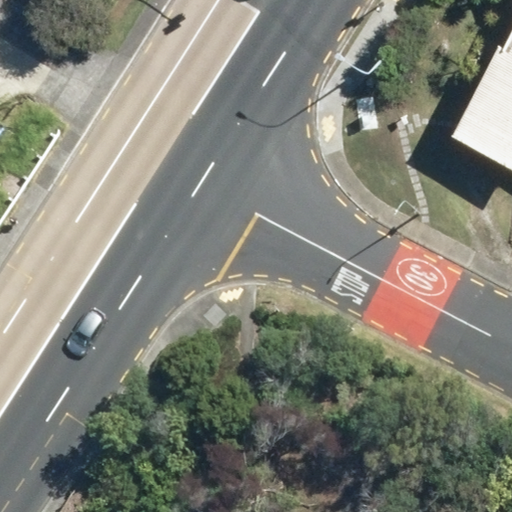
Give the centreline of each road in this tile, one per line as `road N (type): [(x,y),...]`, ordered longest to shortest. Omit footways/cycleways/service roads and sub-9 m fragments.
road 1 (residential): [(159,165),(511,346)]
road 2 (primary): [(159,165),(0,418)]
road 3 (primary): [(265,0),(159,165)]
